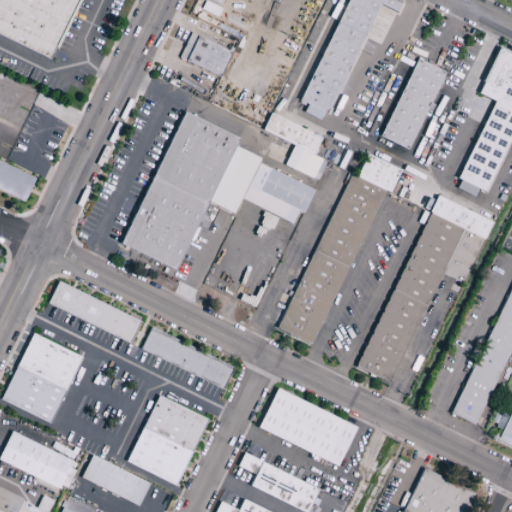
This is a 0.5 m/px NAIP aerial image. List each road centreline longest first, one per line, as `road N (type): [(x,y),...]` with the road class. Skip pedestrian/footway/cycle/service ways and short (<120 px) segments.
road 1 (residential): [(511,479),(0,228)]
road 2 (tertiary): [(0,332),(163,0)]
road 3 (residential): [(194,511),(268,360)]
